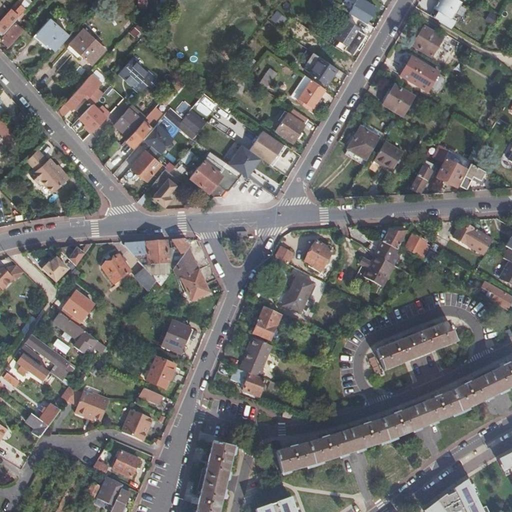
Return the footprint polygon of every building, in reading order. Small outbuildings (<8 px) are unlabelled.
[(26,0),(21,5),(26,10),(33,2),(31,0),(26,0)] [(455,0),(439,0),(434,9),(429,17),(433,19),(450,29),(456,19),(452,16),(460,3),(455,0)] [(0,25),(0,30),(4,34),(26,10),(21,5),(18,9),(17,7),(0,25)] [(359,8),(354,16),(366,24),(371,14),(359,8)] [(491,25),(496,16),(489,11),(484,20),(491,25)] [(335,47),(343,53),(344,50),(346,45),(343,42),(346,37),(340,33),(347,22),(344,20),(333,37),(339,41),(335,47)] [(346,45),(344,50),(352,55),(365,36),(357,30),(358,28),(353,25),(347,22),(340,33),(346,37),(343,42),(346,45)] [(45,23),(32,38),(51,55),(64,40),(45,23)] [(305,28),(296,23),(288,36),(297,41),(305,28)] [(1,41),(8,47),(22,32),(15,26),(1,41)] [(424,28),(411,47),(431,59),(442,40),(424,28)] [(104,50),(82,30),(69,45),(91,65),(104,50)] [(324,84),(335,68),(318,57),(307,74),(324,84)] [(411,58),(399,76),(416,87),(428,68),(411,58)] [(145,73),(131,59),(118,73),(132,87),(131,88),(137,94),(153,77),(146,72),(145,73)] [(251,69),(244,77),(264,91),(276,73),(269,68),(263,77),(251,69)] [(87,78),(63,106),(68,110),(70,112),(85,94),(89,97),(96,88),(98,87),(87,78)] [(312,108),(324,89),(310,80),(297,99),(312,108)] [(394,87),(383,105),(402,117),(414,98),(394,87)] [(104,96),(96,88),(89,97),(86,100),(90,104),(78,118),(92,131),(104,116),(94,107),(104,96)] [(168,109),(162,117),(193,139),(207,119),(227,134),(237,120),(201,94),(183,120),(168,109)] [(167,105),(161,99),(145,117),(149,121),(157,111),(160,113),(167,105)] [(63,106),(56,113),(56,114),(60,119),(68,110),(63,106)] [(142,121),(144,119),(130,106),(113,125),(127,138),(142,121)] [(303,125),(307,119),(291,108),(287,114),(286,114),(274,132),(292,143),(304,125),(303,125)] [(127,138),(124,141),(132,148),(150,128),(142,121),(127,138)] [(380,139),(382,134),(363,123),(360,128),(380,139)] [(344,155),(363,166),(380,139),(360,128),(344,155)] [(262,130),(247,151),(260,160),(269,166),(284,146),(262,130)] [(105,152),(110,157),(120,146),(114,141),(105,152)] [(384,142),(373,160),(391,171),(401,153),(384,142)] [(440,146),(433,158),(443,163),(449,151),(440,146)] [(36,149),(25,160),(35,169),(30,175),(37,181),(40,178),(53,190),(69,174),(60,165),(59,167),(55,163),(48,156),(46,158),(36,149)] [(188,164),(193,153),(187,150),(181,161),(188,164)] [(260,160),(247,151),(238,163),(245,168),(242,172),(249,177),(260,160)] [(449,151),(445,160),(446,160),(436,178),(456,189),(466,171),(453,164),(457,157),(449,151)] [(160,165),(144,152),(130,168),(146,182),(160,165)] [(237,178),(206,157),(189,178),(209,195),(210,195),(213,197),(221,196),(225,191),(226,192),(228,191),(237,178)] [(427,159),(411,188),(421,193),(436,164),(427,159)] [(482,179),(485,174),(471,165),(459,186),(466,190),(474,175),(482,179)] [(161,173),(151,185),(155,189),(153,192),(155,194),(152,198),(163,207),(168,201),(165,198),(175,186),(174,185),(178,181),(170,174),(166,178),(161,173)] [(258,204),(266,194),(262,191),(254,201),(258,204)] [(145,192),(136,202),(141,207),(148,199),(147,197),(148,196),(145,192)] [(511,228),(503,223),(495,237),(511,246),(511,228)] [(487,248),(491,240),(475,230),(468,226),(460,227),(453,238),(467,245),(470,239),(487,248)] [(396,250),(406,232),(386,233),(382,242),(396,250)] [(429,249),(430,247),(425,244),(426,241),(410,233),(403,247),(424,259),(429,249)] [(190,245),(186,239),(184,238),(171,239),(182,256),(187,249),(190,245)] [(169,268),(166,240),(150,242),(146,242),(148,254),(144,255),(145,261),(147,261),(148,269),(151,270),(169,268)] [(84,254),(93,242),(89,242),(87,242),(80,252),(84,254)] [(125,245),(122,245),(145,269),(146,269),(145,261),(144,255),(148,254),(146,242),(145,243),(125,245)] [(316,242),(305,260),(310,263),(308,266),(320,273),(332,252),(316,242)] [(396,250),(382,242),(374,256),(393,266),(401,253),(396,250)] [(75,266),(84,254),(80,252),(76,248),(73,252),(68,248),(58,250),(75,266)] [(281,248),(275,259),(287,265),(293,254),(281,248)] [(208,293),(187,249),(182,256),(175,266),(191,302),(208,293)] [(119,256),(102,268),(114,284),(130,272),(119,256)] [(393,266),(374,256),(371,263),(364,260),(361,266),(367,269),(363,278),(382,288),(393,266)] [(48,262),(42,269),(55,282),(67,270),(55,258),(50,263),(48,262)] [(0,292),(10,282),(13,284),(25,272),(17,264),(0,271),(0,292)] [(136,278),(148,291),(156,280),(149,273),(146,269),(145,269),(136,278)] [(149,273),(156,280),(160,285),(167,277),(163,272),(154,273),(149,273)] [(511,286),(511,277),(505,274),(502,281),(511,286)] [(295,277),(283,306),(300,313),(312,285),(295,277)] [(481,288),(482,287),(476,283),(471,291),(477,295),(481,288)] [(511,298),(484,283),(482,287),(481,288),(494,295),(491,301),(506,310),(511,299),(511,298)] [(76,293),(60,314),(77,326),(92,306),(76,293)] [(284,317),(264,307),(252,333),(274,344),(277,338),(271,336),(279,320),(282,322),(284,317)] [(53,323),(78,342),(75,346),(76,349),(80,353),(83,352),(88,346),(91,348),(92,346),(102,353),(106,348),(96,340),(77,326),(60,314),(53,323)] [(171,321),(161,346),(177,353),(184,338),(188,340),(193,330),(171,321)] [(448,322),(376,351),(384,370),(456,342),(448,322)] [(72,371),(75,367),(31,335),(25,342),(56,365),(53,369),(52,368),(49,372),(58,379),(66,367),(72,371)] [(262,369),(271,346),(253,339),(248,348),(251,349),(245,363),(244,362),(240,371),(260,378),(263,369),(262,369)] [(19,351),(38,365),(43,359),(24,345),(19,351)] [(22,355),(16,363),(21,367),(18,372),(23,376),(27,371),(42,382),(49,373),(40,366),(39,367),(22,355)] [(155,358),(145,381),(165,389),(175,366),(155,358)] [(296,447),(275,452),(281,474),(337,458),(380,444),(391,440),(426,426),(462,411),(493,397),(511,387),(511,363),(473,382),(442,396),(413,408),(384,419),(365,426),(328,437),(296,447)] [(240,371),(236,369),(232,380),(245,385),(243,391),(259,397),(263,387),(266,380),(260,378),(240,371)] [(6,373),(3,377),(15,386),(18,382),(6,373)] [(263,387),(282,394),(284,387),(266,380),(263,387)] [(61,397),(66,401),(74,391),(68,387),(61,397)] [(283,406),(290,389),(284,387),(282,394),(278,404),(283,406)] [(158,404),(162,397),(143,388),(134,403),(139,406),(143,398),(158,404)] [(73,412),(86,418),(87,415),(93,418),(100,421),(108,401),(83,390),(73,412)] [(39,420),(47,426),(59,410),(51,404),(39,420)] [(122,433),(143,442),(147,432),(145,431),(148,427),(149,427),(152,419),(132,410),(122,433)] [(37,427),(31,435),(38,439),(47,426),(39,420),(32,415),(27,420),(37,427)] [(213,443),(195,511),(217,511),(233,448),(213,443)] [(120,452),(112,470),(130,478),(138,460),(120,452)] [(511,452),(511,453),(498,460),(503,470),(510,467),(511,471),(511,452)] [(108,467),(95,461),(92,467),(105,473),(108,467)] [(511,473),(511,471),(510,467),(503,470),(506,476),(511,473)] [(105,475),(101,486),(108,489),(113,479),(105,475)] [(453,492),(469,486),(474,497),(480,494),(475,483),(476,482),(474,477),(466,480),(451,490),(453,492)] [(121,489),(123,484),(113,479),(108,489),(107,490),(118,495),(121,489)] [(93,483),(88,494),(94,497),(99,486),(93,483)] [(469,486),(453,492),(451,490),(430,508),(432,511),(481,511),(474,497),(469,486)] [(121,489),(118,495),(109,511),(120,511),(129,493),(121,489)] [(295,511),(290,497),(255,510),(256,511),(295,511)]
